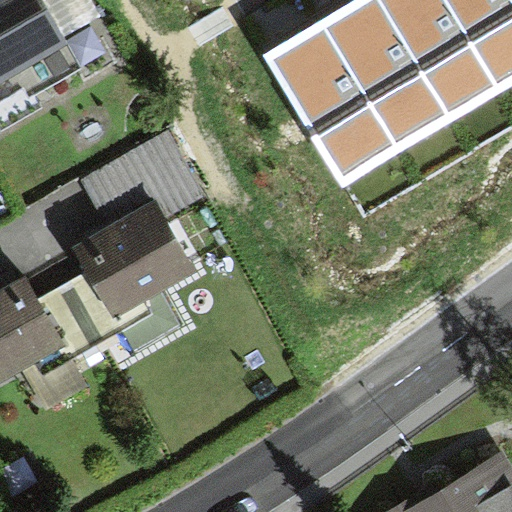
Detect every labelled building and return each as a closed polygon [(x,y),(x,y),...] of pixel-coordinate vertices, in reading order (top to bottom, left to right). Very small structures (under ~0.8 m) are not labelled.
[(0,0),(0,65),(68,28),(66,26),(52,0),(0,0)] [(97,0),(52,0),(66,26),(101,7),(97,0)] [(454,115),(386,0),(347,0),(323,14),(402,147),(454,115)] [(386,0),(454,115),(503,85),(451,0),(386,0)] [(511,0),(451,0),(503,85),(511,79),(511,0)] [(323,14),(267,47),(345,180),(402,147),(323,14)] [(83,172),(105,212),(158,183),(171,207),(205,188),(169,124),(83,172)] [(89,222),(73,231),(114,303),(199,256),(171,207),(158,183),(105,212),(89,222)] [(0,273),(0,368),(66,332),(26,260),(0,273)] [(511,511),(511,451),(503,437),(421,488),(417,482),(369,511),(511,511)]
